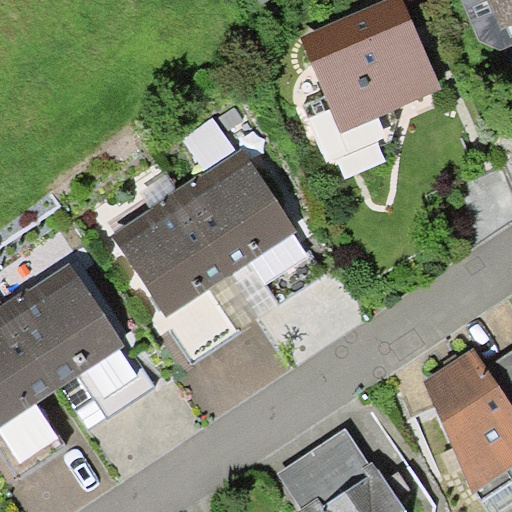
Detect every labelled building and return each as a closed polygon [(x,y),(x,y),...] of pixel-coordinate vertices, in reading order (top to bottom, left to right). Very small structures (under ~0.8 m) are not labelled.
[(403,0),(383,0),(299,36),(325,96),(341,132),(378,117),(400,107),(442,89),(403,0)] [(511,44),(511,24),(501,29),(488,0),(461,0),(479,41),(501,49),(511,44)] [(511,0),(488,0),(501,29),(511,24),(511,0)] [(242,147),(176,191),(232,274),(298,231),(242,147)] [(166,318),(232,274),(176,191),(111,234),(166,318)] [(69,262),(3,306),(59,389),(125,346),(69,262)] [(0,428),(59,389),(3,306),(0,307),(0,428)] [(511,404),(487,367),(473,347),(459,357),(452,361),(445,366),(424,380),(472,494),(476,492),(507,471),(511,467),(511,404)] [(511,351),(487,367),(511,404),(511,351)] [(452,361),(459,357),(456,353),(443,361),(445,366),(452,361)] [(300,511),(403,511),(407,509),(373,461),(370,464),(345,429),(279,473),(303,508),(300,511)] [(503,511),(511,506),(511,467),(507,471),(511,478),(511,479),(481,500),(489,511),(503,511)] [(511,479),(511,478),(507,471),(476,492),(481,500),(511,479)]
